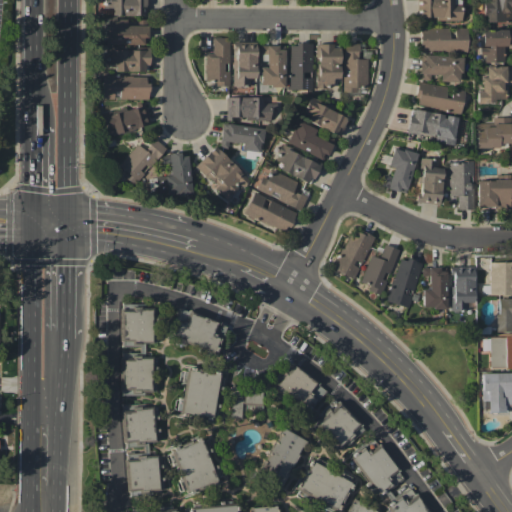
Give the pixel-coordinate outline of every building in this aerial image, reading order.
[(460,19),(460,0),(417,0),(417,19),(460,19)] [(510,0),(483,0),(483,22),(510,22),(510,0)] [(103,44),(144,45),(145,25),(125,25),(125,19),(103,18),(103,44)] [(466,28),(454,28),(454,38),(447,38),(448,28),(420,28),(419,51),(466,52),(466,28)] [(229,37),(212,37),(212,53),(204,52),(204,81),(214,81),(214,85),(228,86),(229,37)] [(255,42),(233,42),(233,87),(248,87),(249,78),(254,78),(255,42)] [(311,44),(288,43),(287,89),(310,89),(310,77),(301,77),(301,72),(310,72),(311,44)] [(367,86),(366,58),(358,58),(357,43),(342,43),(343,92),(357,91),(357,86),(367,86)] [(339,78),(338,45),(316,45),(316,87),(332,86),(332,78),(339,78)] [(284,86),(283,46),(262,46),(262,66),(259,66),(259,86),(284,86)] [(147,70),(147,50),(108,49),(107,69),(147,70)] [(461,57),(419,55),(419,76),(430,77),(430,73),(439,74),(439,81),(460,82),(461,57)] [(485,66),(485,77),(481,77),(481,90),(476,90),(476,101),(505,101),(505,82),(511,82),(511,66),(485,66)] [(147,99),(147,75),(100,76),(100,99),(147,99)] [(463,89),(418,83),(414,106),(460,112),(463,89)] [(269,120),(269,103),(261,102),(261,97),(226,96),(225,120),(233,120),(233,116),(245,116),(245,120),(269,120)] [(338,136),(347,118),(310,99),(301,118),(338,136)] [(102,115),(106,135),(149,126),(144,106),(102,115)] [(406,132),(437,135),(436,143),(453,145),(456,116),(409,110),(406,132)] [(476,123),(475,147),(498,148),(498,143),(509,143),(509,117),(492,117),(492,123),(476,123)] [(286,143),(323,160),(331,143),(312,135),(315,129),(296,120),(286,143)] [(262,128),(221,123),(219,147),(227,148),(228,140),(240,141),(239,150),(259,152),(262,128)] [(136,143),(115,168),(133,184),(145,170),(165,148),(153,138),(143,150),(136,143)] [(193,167),(227,200),(247,178),(213,146),(193,167)] [(404,193),(416,154),(394,147),(385,175),(383,174),(380,185),(404,193)] [(281,162),(278,171),(311,183),(318,162),(279,148),(274,160),(281,162)] [(168,155),(169,175),(156,176),(157,195),(190,193),(187,154),(168,155)] [(438,203),(440,159),(419,158),(417,202),(438,203)] [(472,209),(472,161),(448,161),(448,196),(456,196),(456,209),(472,209)] [(296,181),(273,171),(269,180),(261,176),(255,190),(299,210),(305,197),(292,191),(296,181)] [(508,208),(509,180),(476,179),(475,207),(508,208)] [(285,233),(294,211),(251,193),(242,214),(285,233)] [(373,238),(353,228),(331,269),(351,279),(373,238)] [(396,249),(383,244),(377,258),(370,255),(360,281),(369,285),(367,291),(379,295),(396,249)] [(386,302),(408,307),(419,262),(398,256),(386,302)] [(488,294),(511,294),(511,262),(489,262),(488,294)] [(450,311),(465,310),(465,302),(473,302),(472,266),(449,266),(450,311)] [(445,308),(445,268),(422,268),(421,276),(427,276),(427,289),(422,289),(421,307),(445,308)] [(496,332),(511,331),(511,298),(495,299),(496,332)] [(120,394),(150,394),(150,356),(143,356),(143,342),(150,343),(150,310),(139,309),(139,304),(122,304),(121,343),(139,343),(139,353),(121,353),(120,394)] [(224,323),(179,310),(170,340),(216,353),(224,323)] [(489,368),(511,367),(511,336),(488,336),(489,368)] [(309,413),(324,387),(285,363),(269,389),(309,413)] [(180,413),(210,418),(217,372),(187,368),(180,413)] [(481,400),(487,400),(487,412),(503,412),(503,406),(511,405),(511,372),(481,373),(481,400)] [(242,396),(230,396),(229,416),(239,417),(240,403),(261,404),(261,390),(242,389),(242,396)] [(334,400),(311,422),(339,452),(362,429),(334,400)] [(127,491),(156,490),(155,453),(147,453),(147,441),(155,441),(155,418),(155,404),(122,406),(124,446),(143,445),(143,452),(125,453),(127,491)] [(303,440),(281,428),(256,479),(278,490),(303,440)] [(215,482),(200,436),(167,447),(177,479),(176,479),(181,493),(215,482)] [(347,455),(378,498),(384,494),(391,502),(385,507),(388,511),(426,511),(408,486),(392,497),(387,490),(402,479),(377,444),(370,449),(365,442),(347,455)] [(338,511),(353,483),(311,462),(296,491),(337,511),(338,511)] [(373,511),(375,510),(351,499),(345,511),(373,511)]
